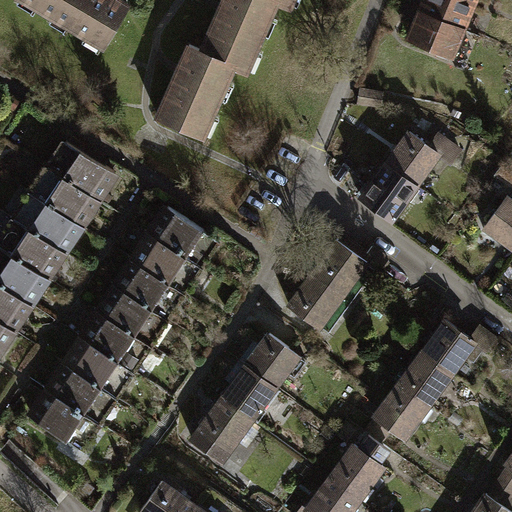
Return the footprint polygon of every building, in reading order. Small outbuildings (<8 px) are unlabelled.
[(25,0),(99,43),(124,2),(120,0),(104,0),(103,1),(101,0),(25,0)] [(186,64),(163,118),(198,133),(228,64),(241,70),(270,0),(273,0),(284,4),(285,0),(229,0),(207,53),(185,43),(178,60),(186,64)] [(465,9),(442,0),(420,0),(414,14),(456,32),(465,9)] [(469,0),(442,0),(465,9),(469,0)] [(456,32),(414,14),(405,37),(447,54),(456,32)] [(403,128),(350,191),(392,227),(446,163),(403,128)] [(0,338),(110,170),(64,139),(0,236),(0,338)] [(511,203),(504,198),(479,235),(511,257),(511,203)] [(211,235),(164,205),(28,415),(74,445),(211,235)] [(328,242),(283,307),(326,337),(371,271),(328,242)] [(440,312),(363,420),(405,450),(482,342),(440,312)] [(180,439),(220,471),(307,358),(266,327),(180,439)] [(350,439),(299,511),(351,511),(385,463),(350,439)] [(511,452),(499,472),(511,481),(511,452)] [(210,511),(160,472),(130,509),(133,511),(210,511)] [(506,511),(480,494),(467,511),(506,511)]
